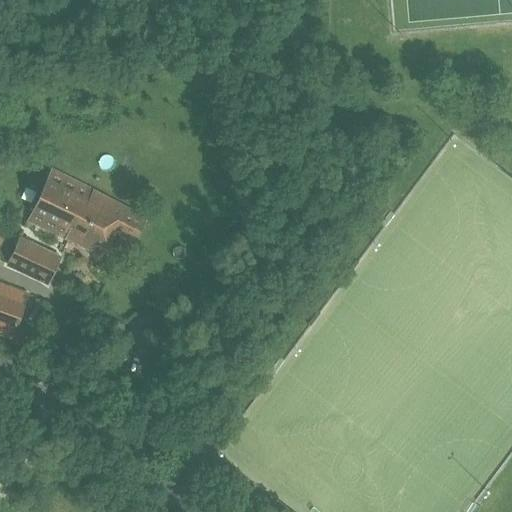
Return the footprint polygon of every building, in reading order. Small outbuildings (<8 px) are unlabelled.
[(82,110),(87,96),(59,88),(55,101),(82,110)] [(136,241),(148,218),(51,170),(27,220),(101,256),(114,230),(136,241)] [(47,284),(60,257),(20,238),(7,264),(47,284)] [(28,293),(0,283),(0,333),(11,338),(28,293)] [(128,302),(123,314),(132,318),(138,306),(128,302)]
